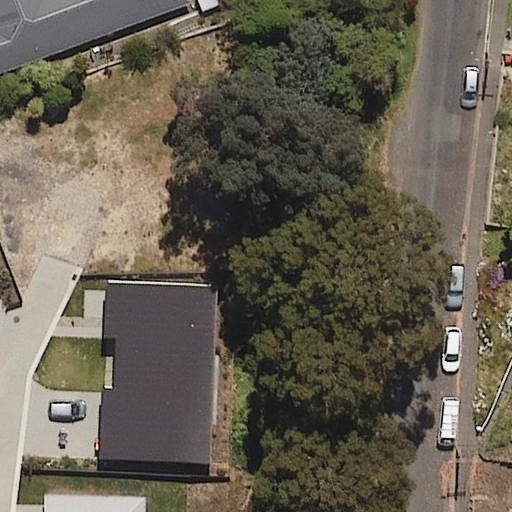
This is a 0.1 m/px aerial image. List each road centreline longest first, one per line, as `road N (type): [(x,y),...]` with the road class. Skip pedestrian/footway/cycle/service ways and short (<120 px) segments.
road 1 (residential): [(407,511),(457,0)]
road 2 (residential): [(36,308),(11,379),(0,477)]
